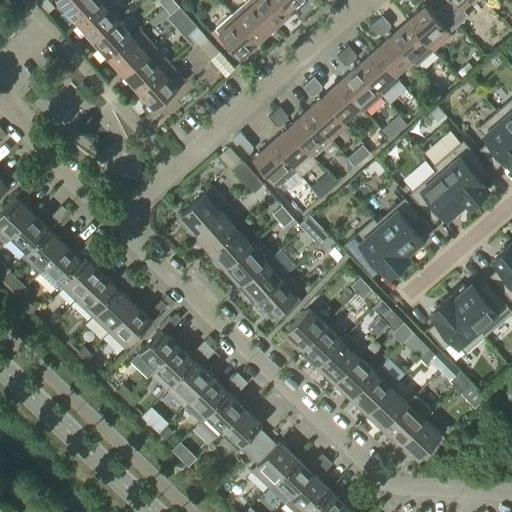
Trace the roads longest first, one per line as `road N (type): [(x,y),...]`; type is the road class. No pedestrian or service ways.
road 1 (residential): [(511,494),(381,479),(114,224)]
road 2 (residential): [(175,168),(364,0)]
road 3 (residential): [(175,168),(23,0)]
road 4 (tertiary): [(150,511),(0,367)]
road 5 (residential): [(114,224),(0,105)]
road 6 (residential): [(406,295),(511,204)]
